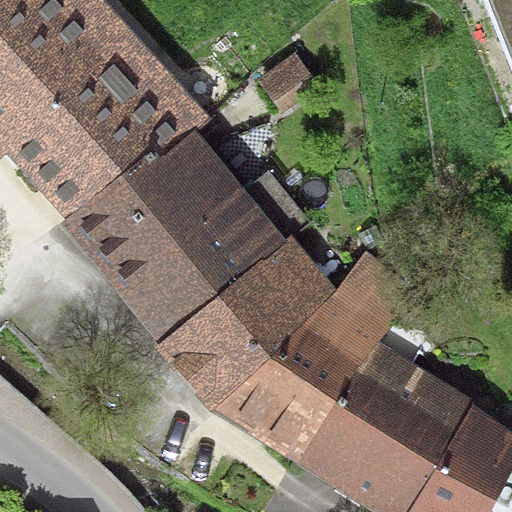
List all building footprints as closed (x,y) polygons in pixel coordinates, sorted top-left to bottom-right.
[(209,117),(102,0),(0,0),(0,158),(6,152),(68,221),(198,126),(209,117)] [(511,0),(486,0),(511,67),(511,105),(510,106),(511,110),(511,0)] [(314,75),(296,51),(256,80),(281,115),(310,94),(303,83),(314,75)] [(158,345),(289,242),(246,188),(198,126),(68,221),(64,224),(158,345)] [(269,170),(246,188),(289,242),(296,236),(312,224),(269,170)] [(289,242),(158,345),(156,346),(174,370),(178,368),(198,391),(195,394),(212,412),(339,290),(296,236),(289,242)] [(339,290),(212,412),(298,466),(379,341),(415,284),(367,250),(339,290)] [(477,402),(379,341),(298,466),(372,511),(407,511),(474,406),(477,402)] [(511,433),(474,406),(407,511),(491,511),(511,472),(511,433)]
